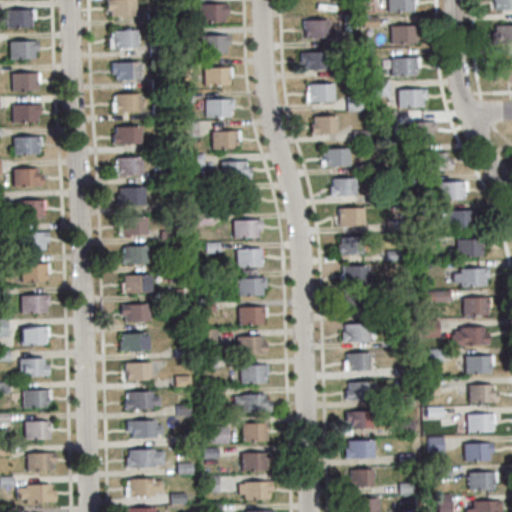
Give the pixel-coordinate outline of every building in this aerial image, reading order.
[(104,0),(133,0),(134,15),(108,16),(108,11),(104,11),(104,0)] [(386,11),(385,0),(413,0),(414,4),(410,4),(411,10),(386,11)] [(488,0),(511,0),(511,8),(489,9),(488,0)] [(196,22),(196,5),(224,4),(225,14),(222,15),(222,21),(196,22)] [(6,26),(32,26),(32,8),(6,8),(6,26)] [(146,12),(146,24),(166,23),(165,12),(146,12)] [(376,26),(361,27),(361,18),(376,17),(376,26)] [(298,28),(302,28),(301,21),(326,20),(327,37),(299,38),(298,28)] [(511,25),(511,42),(490,43),(490,33),(494,33),(493,26),(511,25)] [(414,42),(389,43),(388,27),(416,26),(417,35),(414,35),(414,42)] [(107,38),(111,38),(111,32),(134,31),(135,47),(107,48),(107,38)] [(224,52),(198,53),(198,36),(226,35),(227,44),(223,44),(224,52)] [(7,58),(36,58),(36,40),(7,40),(7,58)] [(148,41),(149,52),(169,51),(169,40),(148,41)] [(298,53),(324,52),(324,68),(303,69),(303,60),(298,60),(298,53)] [(389,76),(388,59),(417,58),(417,67),(414,67),(414,75),(389,76)] [(109,63),(137,62),(138,79),(114,80),(114,74),(110,74),(109,63)] [(492,66),(511,64),(511,81),(492,82),(492,66)] [(229,77),(226,77),(226,84),(202,85),(201,68),(229,67),(229,77)] [(39,72),(10,72),(10,89),(39,89),(39,72)] [(150,90),(150,79),(162,78),(162,89),(150,90)] [(387,96),(371,96),(370,80),(387,80),(387,96)] [(306,84),(332,83),(332,100),(307,101),(306,84)] [(424,99),(420,99),(420,106),(396,107),(395,90),(423,89),(424,99)] [(191,99),(191,90),(173,91),(173,99),(191,99)] [(113,95),(137,94),(138,110),(113,111),(113,95)] [(345,96),(360,96),(361,110),(345,111),(345,96)] [(231,109),(227,109),(227,115),(203,116),(202,100),(230,99),(231,109)] [(152,102),(171,102),(171,110),(152,110),(152,102)] [(10,121),(39,121),(39,103),(10,103),(10,121)] [(394,123),(379,124),(379,113),(393,112),(394,123)] [(334,133),(309,134),(308,124),(311,124),(311,117),(334,116),(334,133)] [(195,135),(180,135),(179,122),(194,122),(195,135)] [(434,131),(430,132),(431,138),(406,139),(405,123),(434,122),(434,131)] [(110,134),(113,134),(113,127),(138,126),(139,143),(111,145),(110,134)] [(351,131),(367,130),(367,141),(351,142),(351,131)] [(237,140),(234,140),(234,147),(209,148),(209,132),(237,131),(237,140)] [(12,153),(39,153),(39,135),(12,135),(12,153)] [(408,154),(393,154),(392,144),(407,144),(408,154)] [(346,148),(347,165),(319,166),(318,157),(322,157),(321,149),(346,148)] [(202,150),(187,152),(187,163),(203,162),(202,150)] [(421,170),(420,154),(444,153),(444,159),(449,159),(450,169),(421,170)] [(111,175),(111,166),(115,165),(114,159),(139,158),(140,174),(111,175)] [(247,178),(219,179),(218,162),(242,161),(242,168),(247,167),(247,178)] [(358,164),(373,164),(373,173),(358,174),(358,164)] [(40,184),(40,167),(12,167),(12,184),(40,184)] [(415,184),(400,184),(400,176),(415,175),(415,184)] [(353,195),(327,196),(327,186),(330,186),(330,179),(352,178),(353,195)] [(191,183),(192,193),(209,191),(207,181),(191,183)] [(465,191),(461,191),(461,198),(437,199),(436,183),(464,182),(465,191)] [(114,195),(117,195),(117,188),(142,187),(143,205),(114,206),(114,195)] [(249,208),(226,209),(226,192),(249,191),(249,208)] [(44,217),(44,199),(15,199),(15,217),(44,217)] [(160,199),(178,199),(178,210),(160,210),(160,199)] [(435,213),(420,213),(419,206),(434,205),(435,213)] [(336,208),(360,207),(361,225),(336,225),(336,208)] [(446,228),(445,212),(473,211),(473,221),(469,221),(469,227),(446,228)] [(212,212),(195,212),(195,223),(212,223),(212,212)] [(119,217),(144,217),(144,234),(120,235),(119,217)] [(258,230),(255,230),(255,237),(230,238),(230,221),(258,220),(258,230)] [(384,220),(399,220),(400,230),(384,230),(384,220)] [(161,229),(161,241),(175,241),(175,229),(161,229)] [(20,249),(46,249),(46,231),(20,231),(20,249)] [(432,241),(418,242),(418,233),(432,233),(432,241)] [(360,253),(335,254),(335,244),(338,244),(338,238),(360,237),(360,253)] [(447,256),(447,249),(455,248),(455,240),(480,239),(480,255),(447,256)] [(204,241),(205,251),(220,251),(220,240),(204,241)] [(119,254),(122,254),(122,247),(146,246),(146,263),(119,264),(119,254)] [(234,267),(233,250),(258,249),(259,266),(234,267)] [(398,250),(398,260),(384,260),(384,251),(398,250)] [(47,262),(20,262),(20,280),(47,280),(47,262)] [(340,266),(365,266),(366,282),(341,283),(340,266)] [(483,285),(458,286),(458,282),(451,282),(451,274),(457,274),(457,269),(486,268),(487,278),(483,278),(483,285)] [(118,283),(121,283),(121,276),(147,275),(147,292),(118,293),(118,283)] [(263,287),(260,287),(260,294),(235,295),(235,279),(263,277),(263,287)] [(403,288),(389,289),(389,279),(403,278),(403,288)] [(7,286),(0,286),(0,301),(8,301),(7,286)] [(182,286),(168,286),(168,297),(183,296),(182,286)] [(447,291),(448,301),(432,301),(432,300),(420,300),(420,292),(447,291)] [(47,294),(18,294),(18,311),(47,311),(47,294)] [(337,307),(336,296),(362,295),(363,312),(341,313),(341,307),(337,307)] [(461,315),(461,299),(488,298),(488,307),(486,307),(486,314),(461,315)] [(213,300),(197,300),(197,308),(213,308),(213,300)] [(146,304),(147,321),(122,322),(122,315),(119,315),(118,305),(146,304)] [(263,307),(264,316),(260,316),(261,324),(236,325),(235,308),(263,307)] [(387,318),(386,308),(401,308),(402,317),(387,318)] [(8,318),(0,318),(0,335),(8,336),(8,318)] [(435,337),(421,337),(420,321),(435,320),(435,337)] [(367,324),(367,340),(340,341),(339,333),(342,333),(342,325),(367,324)] [(47,326),(18,326),(18,343),(47,343),(47,326)] [(449,345),(449,335),(452,335),(452,331),(457,331),(457,328),(482,327),(482,333),(486,333),(487,343),(449,345)] [(215,328),(200,329),(200,343),(216,342),(215,328)] [(116,341),(120,341),(120,334),(147,333),(148,350),(117,352),(116,341)] [(263,353),(235,354),(235,337),(259,336),(259,342),(263,342),(263,353)] [(396,338),(411,337),(411,345),(396,346),(396,338)] [(175,345),(175,355),(190,355),(190,345),(175,345)] [(8,349),(0,348),(0,358),(9,358),(8,349)] [(439,363),(426,363),(425,350),(439,349),(439,363)] [(341,361),(344,361),(344,354),(366,353),(367,369),(341,371),(341,361)] [(491,365),(487,365),(488,372),(463,373),(462,357),(491,356),(491,365)] [(17,357),(17,375),(48,375),(48,357),(17,357)] [(200,358),(201,369),(215,368),(214,357),(200,358)] [(122,363),(147,362),(148,380),(122,381),(122,363)] [(265,375),(262,375),(262,382),(238,383),(237,366),(265,365),(265,375)] [(393,366),(409,366),(409,376),(393,377),(393,366)] [(175,374),(175,384),(190,384),(190,373),(175,374)] [(423,393),(422,379),(436,378),(436,393),(423,393)] [(8,379),(0,379),(0,390),(8,390),(8,379)] [(372,398),(343,399),(343,390),(346,390),(346,383),(371,382),(372,398)] [(466,403),(466,386),(490,385),(490,392),(495,391),(495,401),(466,403)] [(201,387),(202,395),(216,395),(216,387),(201,387)] [(20,389),(20,406),(50,406),(50,389),(20,389)] [(121,400),(125,400),(125,392),(149,391),(149,397),(156,397),(156,406),(150,406),(150,409),(122,410),(121,400)] [(238,412),(238,405),(232,405),(232,396),(262,395),(262,401),(267,401),(267,411),(238,412)] [(394,396),(410,396),(410,405),(395,406),(394,396)] [(175,402),(175,409),(188,409),(188,401),(175,402)] [(439,416),(424,417),(424,407),(439,406),(439,416)] [(7,411),(0,411),(0,421),(8,421),(7,411)] [(348,412),(369,411),(370,428),(348,429),(348,412)] [(465,432),(464,416),(492,415),(493,424),(489,424),(489,431),(465,432)] [(50,420),(23,420),(23,438),(50,438),(50,420)] [(123,421),(152,420),(152,426),(158,425),(159,434),(153,434),(153,437),(128,438),(128,432),(123,432),(123,421)] [(397,422),(411,422),(411,434),(397,435),(397,422)] [(264,441),(239,442),(239,424),(263,423),(264,441)] [(224,443),(201,444),(200,427),(224,426),(224,443)] [(193,432),(177,432),(177,442),(193,442),(193,432)] [(441,452),(426,453),(425,437),(440,437),(441,452)] [(342,448),(345,448),(345,442),(370,441),(371,457),(343,458),(342,448)] [(0,443),(0,454),(10,454),(9,443),(0,443)] [(461,461),(461,445),(490,443),(490,453),(487,453),(487,460),(461,461)] [(216,446),(201,447),(201,457),(216,457),(216,446)] [(126,451),(151,450),(151,452),(160,452),(161,464),(151,464),(151,467),(124,468),(124,458),(126,457),(126,451)] [(53,451),(25,451),(25,469),(53,469),(53,451)] [(266,462),(263,462),(263,469),(239,470),(238,453),(266,452),(266,462)] [(397,454),(411,454),(412,463),(397,463),(397,454)] [(177,462),(177,471),(192,471),(192,462),(177,462)] [(448,475),(431,476),(430,466),(448,465),(448,475)] [(345,478),(349,478),(349,470),(370,469),(371,485),(345,486),(345,478)] [(466,489),(466,473),(494,472),(494,482),(491,482),(491,489),(466,489)] [(13,473),(0,473),(0,483),(13,483),(13,473)] [(202,475),(203,490),(218,490),(217,474),(202,475)] [(126,479),(151,478),(151,481),(159,481),(159,492),(152,492),(152,496),(126,497),(126,479)] [(269,481),(269,493),(265,493),(266,499),(241,499),(241,495),(235,495),(235,484),(241,484),(241,482),(269,481)] [(14,500),(53,500),(53,483),(14,483),(14,500)] [(397,484),(412,483),(412,492),(397,493),(397,484)] [(170,492),(171,502),(184,502),(184,492),(170,492)] [(447,511),(434,511),(434,494),(447,494),(447,511)] [(376,511),(353,511),(353,500),(376,499),(376,511)] [(224,511),(224,501),(204,502),(204,511),(224,511)] [(498,511),(469,511),(469,502),(498,501),(498,511)]
